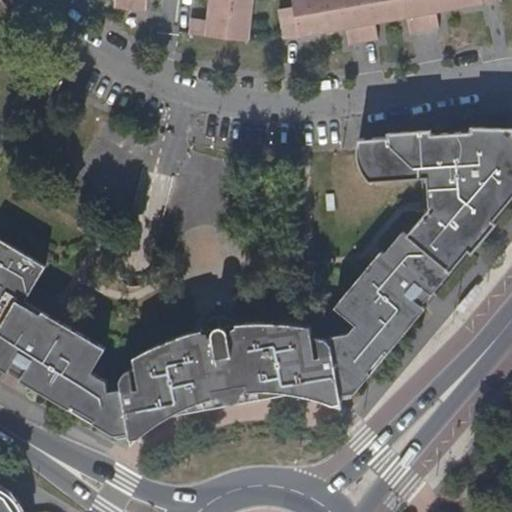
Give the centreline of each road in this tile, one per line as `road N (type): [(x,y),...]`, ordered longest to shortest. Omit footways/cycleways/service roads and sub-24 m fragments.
road 1 (residential): [(162,78),(299,103),(511,77)]
road 2 (residential): [(478,361),(340,469),(292,490)]
road 3 (secondary): [(215,499),(170,500),(29,444)]
road 4 (residential): [(372,511),(478,361)]
road 5 (residential): [(33,0),(83,48),(162,78)]
